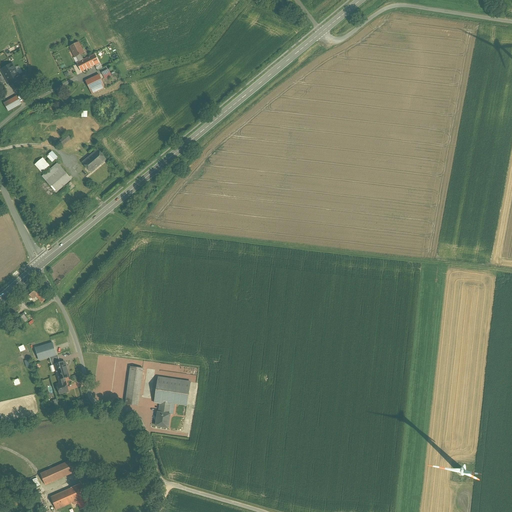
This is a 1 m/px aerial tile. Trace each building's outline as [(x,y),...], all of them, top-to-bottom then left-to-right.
[(80,40),(72,45),(77,56),(85,52),(80,40)] [(96,53),(80,60),(84,68),(100,60),(96,53)] [(26,66),(21,57),(15,61),(20,69),(26,66)] [(12,64),(2,70),(4,75),(9,83),(10,85),(21,79),(12,64)] [(100,72),(87,78),(94,92),(107,85),(100,72)] [(0,83),(2,82),(4,85),(9,83),(4,75),(0,77),(0,83)] [(17,96),(4,104),(8,111),(21,104),(17,96)] [(68,135),(59,142),(62,146),(71,138),(68,135)] [(98,150),(83,163),(91,173),(96,169),(103,163),(106,160),(98,150)] [(52,151),(36,165),(42,172),(55,161),(59,158),(52,151)] [(72,180),(58,164),(42,177),(56,193),(72,180)] [(75,186),(71,182),(67,186),(71,190),(75,186)] [(36,284),(23,294),(28,300),(35,294),(41,301),(47,296),(40,287),(39,288),(36,284)] [(20,325),(27,321),(24,315),(16,319),(20,325)] [(58,352),(50,354),(53,362),(60,360),(58,352)] [(61,394),(73,390),(64,362),(52,365),(61,394)] [(144,366),(131,364),(125,401),(138,403),(144,366)] [(191,378),(157,374),(154,399),(159,399),(158,408),(171,410),(172,401),(188,403),(191,378)] [(171,413),(158,411),(156,426),(169,428),(171,413)] [(46,484),(76,470),(71,458),(40,472),(46,484)] [(81,482),(51,494),(56,508),(87,495),(81,482)]
